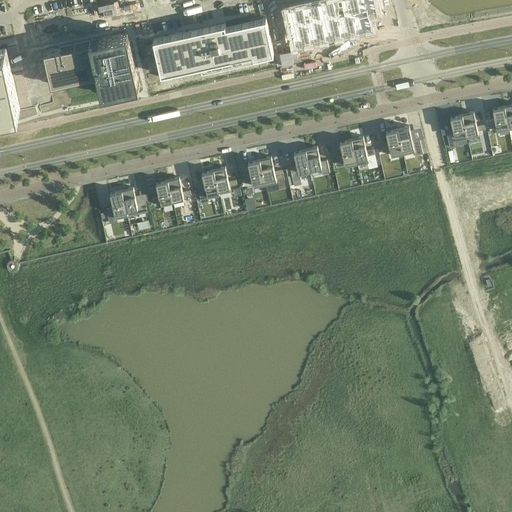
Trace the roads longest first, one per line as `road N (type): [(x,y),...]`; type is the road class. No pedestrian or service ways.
road 1 (residential): [(0,196),(424,101)]
road 2 (primary): [(0,173),(420,80)]
road 3 (primary): [(416,60),(0,152)]
